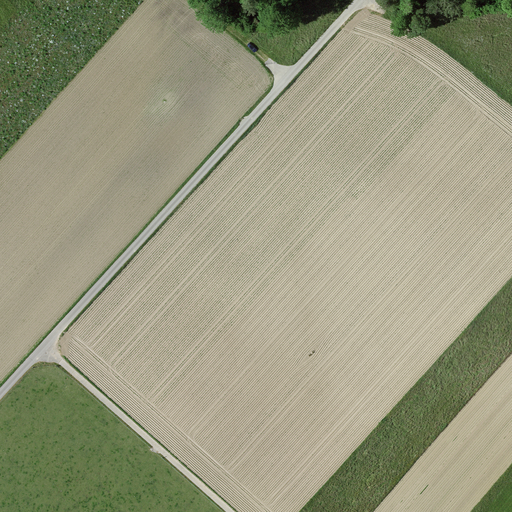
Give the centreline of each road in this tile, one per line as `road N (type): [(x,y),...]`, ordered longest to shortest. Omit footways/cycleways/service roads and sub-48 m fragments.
road 1 (unclassified): [(359,0),(0,398)]
road 2 (track): [(45,349),(233,511)]
